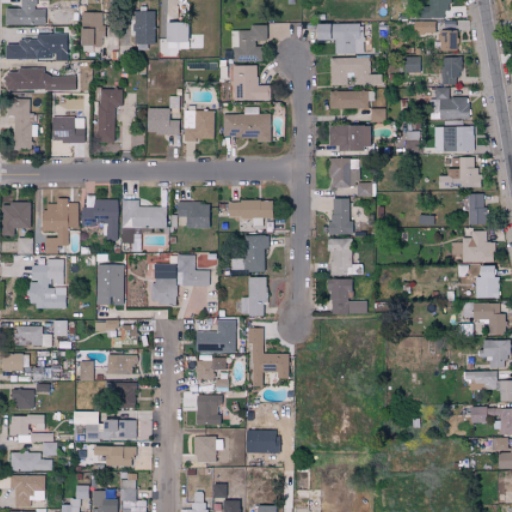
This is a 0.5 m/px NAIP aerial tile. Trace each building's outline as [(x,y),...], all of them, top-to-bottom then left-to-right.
[(4,8),(4,24),(44,25),(44,8),(35,8),(34,0),(19,0),(19,8),(4,8)] [(446,0),(427,0),(428,6),(412,6),(412,18),(447,18),(446,0)] [(153,44),(154,11),(134,11),(133,44),(153,44)] [(78,45),(102,46),(103,12),(79,12),(78,45)] [(433,21),(412,22),(412,33),(434,33),(433,21)] [(185,22),(163,22),(163,48),(176,48),(176,42),(186,42),(185,22)] [(334,53),(362,54),(362,24),(314,23),(314,40),(334,40),(334,53)] [(231,30),(231,61),(261,61),(261,43),(266,43),(266,25),(250,25),(250,30),(231,30)] [(438,50),(456,50),(456,30),(439,30),(438,50)] [(4,59),(65,59),(65,34),(35,34),(35,38),(17,39),(17,44),(4,44),(4,59)] [(421,73),(421,57),(403,56),(403,72),(421,73)] [(328,58),(329,85),(346,85),(346,72),(354,72),(354,85),(382,84),(381,74),(369,74),(368,57),(328,58)] [(440,85),(459,84),(458,57),(440,57),(440,85)] [(267,99),(267,85),(256,85),(256,65),(232,65),(233,100),(267,99)] [(43,67),(16,68),(16,71),(4,71),(5,90),(75,89),(74,75),(43,76),(43,67)] [(428,118),(466,118),(467,97),(447,97),(448,87),(434,87),(433,99),(428,99),(428,118)] [(112,143),(113,106),(121,107),(121,89),(98,88),(97,142),(112,143)] [(369,90),(329,91),(329,108),(367,107),(367,99),(369,99),(369,90)] [(29,99),(6,99),(6,116),(13,116),(13,148),(30,148),(29,99)] [(269,113),(257,114),(257,107),(243,108),(244,114),(222,114),(222,138),(255,137),(255,142),(270,141),(269,113)] [(178,134),(178,120),(168,120),(168,108),(146,108),(145,133),(178,134)] [(383,109),(370,109),(370,121),(383,121),(383,109)] [(212,111),(184,110),(183,139),(212,140),(212,111)] [(83,142),(83,117),(51,117),(50,141),(83,142)] [(368,149),(368,125),(328,126),(328,146),(338,145),(338,150),(368,149)] [(433,127),(433,152),(472,151),(472,126),(433,127)] [(478,187),(478,168),(473,168),(473,157),(458,157),(458,168),(445,168),(445,176),(437,176),(437,187),(478,187)] [(371,183),(356,182),(356,196),(371,196),(371,183)] [(482,194),(466,194),(467,225),(483,224),(482,194)] [(41,231),(55,231),(55,238),(44,237),(44,253),(55,254),(56,245),(67,246),(67,227),(77,228),(78,203),(67,202),(67,199),(55,198),(55,204),(42,203),(41,231)] [(327,235),(349,234),(349,198),(331,198),(331,221),(327,221),(327,235)] [(105,241),(117,241),(116,199),(85,199),(85,206),(79,207),(80,225),(105,225),(105,241)] [(120,227),(165,228),(165,207),(138,206),(138,200),(121,200),(120,227)] [(227,217),(252,217),(252,226),(262,226),(261,217),(270,217),(270,200),(226,201),(227,217)] [(30,203),(0,202),(0,235),(12,236),(12,228),(29,228),(30,203)] [(176,202),(176,217),(185,217),(185,227),(208,228),(208,202),(176,202)] [(485,231),(470,231),(470,238),(461,238),(460,261),(493,262),(494,242),(485,242),(485,231)] [(230,271),(264,271),(264,248),(268,248),(268,235),(243,236),(244,259),(230,259),(230,271)] [(32,238),(16,237),(15,253),(32,253),(32,238)] [(349,239),(328,239),(328,275),(350,275),(349,239)] [(194,255),(176,255),(176,278),(151,278),(151,303),(175,304),(175,286),(208,286),(208,270),(194,270),(194,255)] [(65,307),(65,287),(62,286),(62,259),(45,259),(45,265),(29,265),(29,281),(28,281),(28,307),(65,307)] [(122,305),(122,264),(95,264),(95,305),(122,305)] [(497,298),(497,277),(492,277),(492,266),(476,266),(475,298),(497,298)] [(264,315),(264,277),(247,277),(247,297),(239,297),(239,315),(264,315)] [(351,279),(329,279),(329,314),(366,314),(366,300),(351,300),(351,279)] [(499,304),(472,303),(472,320),(488,320),(487,334),(504,335),(504,314),(499,314),(499,304)] [(52,335),(67,335),(67,320),(52,320),(52,335)] [(93,321),(94,330),(117,330),(117,320),(93,321)] [(194,332),(194,352),(234,353),(235,321),(216,320),(216,332),(194,332)] [(119,337),(110,338),(110,347),(135,346),(135,325),(119,325),(119,337)] [(41,326),(14,326),(14,345),(28,345),(51,345),(50,334),(41,334),(41,326)] [(287,354),(261,354),(261,328),(247,328),(247,343),(252,343),(252,386),(261,386),(261,373),(277,373),(277,379),(287,379),(287,354)] [(0,369),(28,369),(27,353),(0,353),(0,369)] [(137,355),(106,354),(105,374),(136,375),(137,355)] [(224,358),(195,359),(196,380),(213,380),(213,370),(225,370),(224,358)] [(91,361),(78,362),(79,380),(92,380),(91,361)] [(496,371),(464,372),(464,380),(471,380),(471,389),(499,388),(499,401),(511,400),(511,380),(496,381),(496,371)] [(133,382),(104,383),(105,408),(134,408),(133,382)] [(32,390),(10,389),(10,408),(32,408),(32,390)] [(195,425),(219,425),(218,395),(195,395),(195,425)] [(484,407),(469,406),(468,422),(484,423),(484,407)] [(511,408),(485,408),(485,415),(495,415),(495,433),(511,432),(511,408)] [(135,420),(98,420),(98,412),(71,412),(71,424),(84,424),(84,440),(135,440),(135,420)] [(276,431),(245,430),(244,453),(276,453),(276,431)] [(193,437),(193,462),(215,463),(215,437),(193,437)] [(508,437),(493,438),(494,450),(508,450),(508,437)] [(56,443),(41,442),(41,455),(56,455),(56,443)] [(104,466),(133,467),(134,447),(92,446),(92,455),(104,455),(104,466)] [(511,447),(509,447),(509,452),(493,453),(493,469),(511,468),(511,447)] [(10,470),(52,471),(52,460),(40,459),(40,453),(10,452),(10,470)] [(136,473),(121,473),(120,511),(144,511),(145,500),(136,500),(136,473)] [(44,476),(10,475),(10,488),(14,488),(14,507),(30,507),(30,500),(43,500),(44,476)] [(225,484),(213,484),(213,498),(224,498),(225,484)] [(78,511),(79,498),(88,499),(89,486),(75,485),(74,498),(69,498),(68,505),(60,504),(59,511),(78,511)] [(90,511),(116,511),(117,499),(104,499),(104,491),(91,491),(90,511)] [(204,511),(204,492),(191,492),(192,509),(187,509),(186,511),(204,511)]
